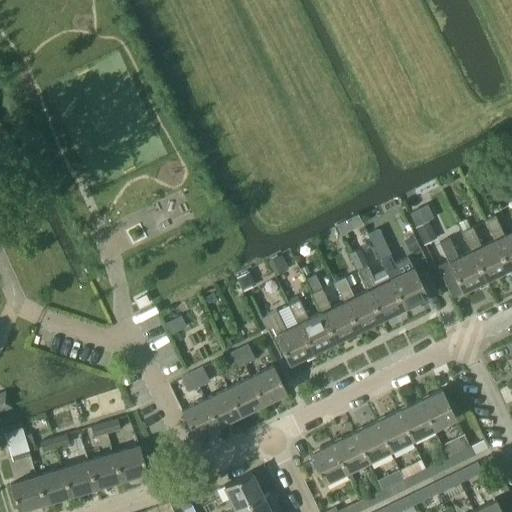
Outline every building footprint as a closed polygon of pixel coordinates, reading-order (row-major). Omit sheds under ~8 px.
[(485,220),(494,239),(509,268),(511,266),(511,230),(504,234),(495,215),(485,220)] [(364,225),(360,217),(359,216),(336,227),(337,229),(341,236),(364,225)] [(429,220),(416,226),(424,244),(437,238),(429,220)] [(494,239),(494,240),(481,246),(472,226),(462,231),(471,250),(472,250),(486,279),(509,268),(494,239)] [(413,235),(403,240),(409,252),(419,247),(413,235)] [(452,296),(486,279),(472,250),(471,250),(471,251),(458,257),(449,238),(439,242),(449,262),(438,267),(452,296)] [(360,250),(350,255),(357,270),(367,265),(360,250)] [(281,254),(268,260),(269,261),(275,275),(288,269),(281,255),(281,254)] [(390,254),(380,259),(389,278),(390,279),(404,308),(437,292),(427,271),(417,276),(413,266),(407,254),(393,260),(390,254)] [(357,270),(366,289),(367,290),(381,319),(404,308),(390,279),(389,278),(376,284),(367,265),(357,270)] [(249,271),(236,277),(243,290),(255,284),(249,271)] [(315,275),(305,279),(312,292),(321,288),(315,275)] [(335,282),(344,300),(358,330),(381,319),(367,290),(366,289),(353,295),(345,277),(335,282)] [(141,288),(132,292),(137,303),(146,299),(141,288)] [(321,312),(335,341),(358,330),(344,300),(330,306),(321,288),(312,292),(321,311),(321,312)] [(289,304),(298,322),(298,323),(299,323),(313,352),(335,341),(321,312),(321,311),(307,318),(298,299),(289,304)] [(298,323),(298,322),(285,329),(276,310),(266,314),(290,363),(313,352),(299,323),(298,323)] [(247,343),(236,349),(243,363),(254,357),(247,343)] [(232,368),(243,363),(236,349),(226,354),(232,368)] [(202,365),(191,371),(198,385),(209,379),(202,365)] [(273,366),(250,377),(262,403),(285,392),(273,366)] [(188,390),(198,385),(191,371),(181,376),(188,390)] [(240,414),(262,403),(250,377),(227,388),(240,414)] [(217,425),(240,414),(227,388),(205,399),(217,425)] [(419,400),(433,428),(455,417),(442,389),(419,400)] [(0,411),(12,406),(5,391),(0,393),(0,411)] [(217,425),(205,399),(182,410),(194,436),(217,425)] [(419,400),(397,411),(411,439),(433,428),(419,400)] [(389,450),(411,439),(397,411),(375,421),(389,450)] [(117,417),(104,421),(107,432),(120,428),(117,417)] [(107,432),(104,421),(90,425),(93,436),(107,432)] [(367,460),(389,450),(375,421),(353,432),(367,460)] [(22,426),(4,432),(12,460),(30,455),(22,426)] [(367,460),(353,432),(332,443),(345,471),(367,460)] [(66,433),(53,436),(57,447),(69,444),(66,433)] [(442,446),(447,457),(452,466),(473,455),(464,435),(442,446)] [(57,447),(53,436),(40,440),(42,451),(57,447)] [(323,482),(345,471),(332,443),(309,454),(323,482)] [(139,445),(113,453),(121,478),(146,471),(139,445)] [(113,453),(88,460),(96,486),(121,478),(113,453)] [(436,473),(452,466),(447,457),(431,465),(436,473)] [(70,493),(96,486),(88,460),(63,468),(70,493)] [(461,470),(465,478),(482,470),(477,462),(461,470)] [(45,501),(70,493),(63,468),(37,475),(45,501)] [(409,475),(414,484),(430,476),(425,468),(409,475)] [(236,508),(262,495),(250,472),(224,485),(236,508)] [(18,509),(45,501),(37,475),(10,483),(18,509)] [(433,484),(437,492),(453,484),(449,476),(433,484)] [(408,487),(403,478),(387,486),(392,495),(408,487)] [(411,494),(415,503),(432,495),(428,486),(411,494)] [(365,497),(369,506),(386,498),(381,489),(365,497)] [(194,511),(187,495),(178,500),(183,511),(194,511)] [(269,511),(262,495),(236,508),(229,511),(228,511),(269,511)] [(389,505),(392,511),(396,511),(409,506),(405,497),(389,505)] [(501,511),(496,500),(474,511),(501,511)] [(355,511),(357,511),(353,503),(333,511),(355,511)]
